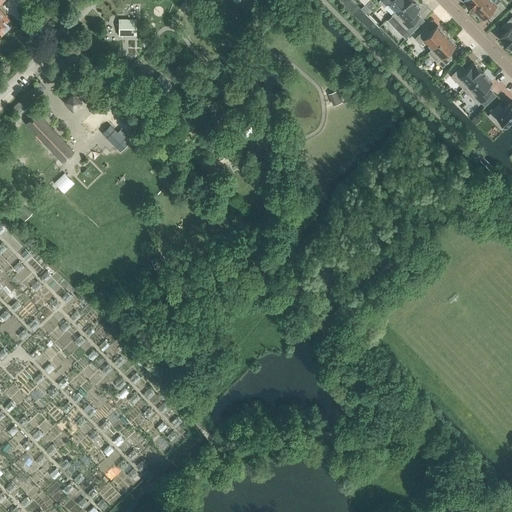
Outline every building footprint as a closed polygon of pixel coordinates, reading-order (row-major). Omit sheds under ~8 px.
[(392,15),(407,0),(379,0),(379,1),(384,6),(387,3),(396,11),(392,14),(392,15)] [(420,16),(415,11),(419,7),(415,2),(413,0),(407,0),(392,15),(406,29),(420,16)] [(482,0),(463,0),(464,0),(473,10),(482,0)] [(494,17),(504,6),(499,1),(496,4),(491,0),(482,0),(473,10),(482,19),(489,12),(494,17)] [(152,19),(146,13),(141,17),(147,23),(152,19)] [(0,34),(10,25),(0,14),(0,34)] [(134,31),(134,14),(116,14),(116,31),(134,31)] [(511,43),(511,16),(502,26),(507,30),(500,38),(509,47),(511,43)] [(432,49),(446,35),(437,25),(430,32),(426,28),(415,38),(420,43),(423,40),(432,49)] [(448,51),(455,44),(446,35),(432,49),(441,58),(437,61),(442,66),(453,56),(448,51)] [(129,66),(135,59),(129,53),(123,59),(129,66)] [(176,69),(182,63),(179,60),(173,66),(176,69)] [(465,90),(483,72),(474,63),(466,70),(462,65),(451,75),(465,90)] [(492,90),(487,86),(492,81),(483,72),(465,90),(478,103),(492,90)] [(24,106),(21,101),(24,98),(28,102),(32,99),(28,95),(31,91),(35,96),(39,92),(35,88),(39,85),(42,89),(45,86),(40,81),(16,104),(21,109),(24,106)] [(178,98),(185,91),(178,85),(171,92),(178,98)] [(343,101),(339,89),(328,93),(333,105),(343,101)] [(82,102),(74,93),(65,101),(73,110),(82,102)] [(506,126),(511,119),(511,101),(504,109),(499,104),(488,115),(501,128),(505,125),(506,126)] [(74,151),(37,114),(26,124),(63,162),(74,151)] [(477,114),(471,119),(475,123),(481,117),(477,114)] [(245,142),(245,124),(236,123),(235,134),(242,134),(242,142),(245,142)] [(131,143),(112,124),(103,132),(122,152),(131,143)] [(66,193),(76,184),(65,173),(55,183),(66,193)] [(25,220),(32,212),(22,203),(16,211),(25,220)] [(168,266),(164,256),(152,260),(156,271),(168,266)]
